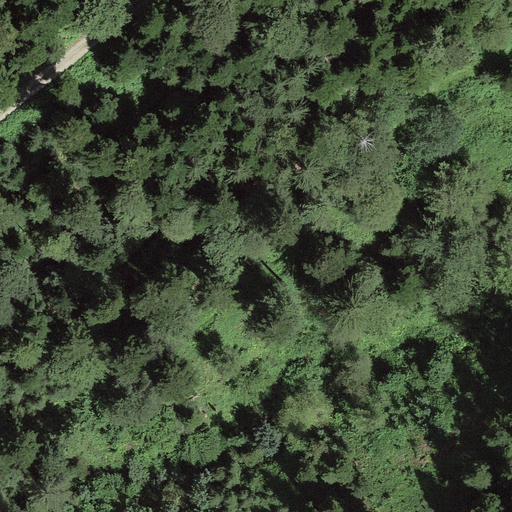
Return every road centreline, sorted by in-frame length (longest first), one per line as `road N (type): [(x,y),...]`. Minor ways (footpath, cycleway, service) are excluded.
road 1 (track): [(511,54),(408,117),(335,208),(286,253),(0,462)]
road 2 (track): [(142,0),(0,115)]
